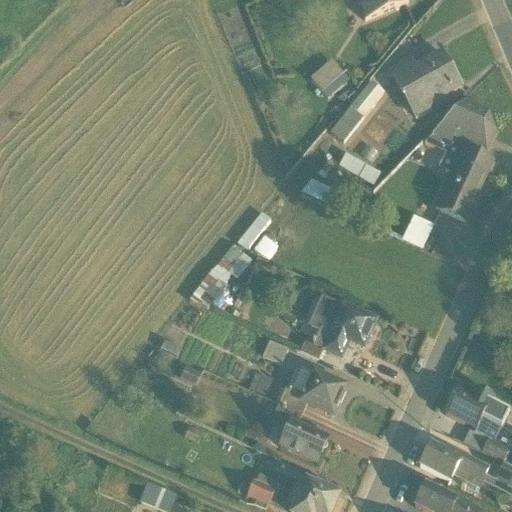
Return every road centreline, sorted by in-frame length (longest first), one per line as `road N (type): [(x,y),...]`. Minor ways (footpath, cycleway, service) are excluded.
road 1 (residential): [(367,511),(511,215)]
road 2 (unknown): [(42,429),(231,511)]
